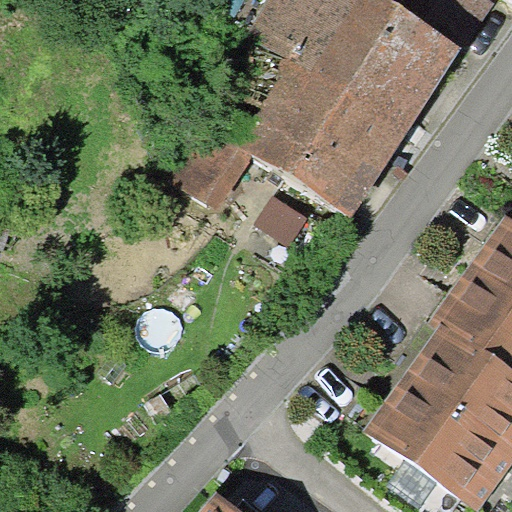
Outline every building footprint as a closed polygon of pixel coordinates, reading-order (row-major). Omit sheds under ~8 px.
[(247,49),(396,142),(450,59),(442,54),(388,18),(360,0),(274,0),(255,31),(257,32),(247,49)] [(468,0),(399,0),(388,18),(442,54),(472,9),(480,15),(483,9),(468,0)] [(341,225),(396,142),(247,49),(162,186),(203,213),(237,159),(341,225)] [(511,235),(506,231),(486,258),(489,260),(472,283),(511,312),(511,235)] [(511,312),(472,283),(433,332),(511,390),(511,312)] [(493,454),(511,428),(511,390),(433,332),(432,333),(441,340),(422,367),(424,369),(407,392),(493,454)] [(456,506),(493,454),(407,392),(391,415),(388,414),(367,442),(456,506)]
